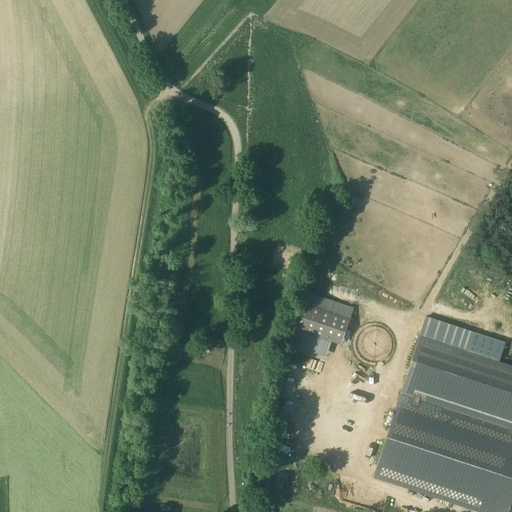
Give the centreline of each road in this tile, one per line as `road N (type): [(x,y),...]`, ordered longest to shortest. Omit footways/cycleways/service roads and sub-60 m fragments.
road 1 (unclassified): [(232,511),(227,121),(171,93),(123,0)]
road 2 (track): [(108,511),(110,430),(160,136),(156,105),(171,93)]
